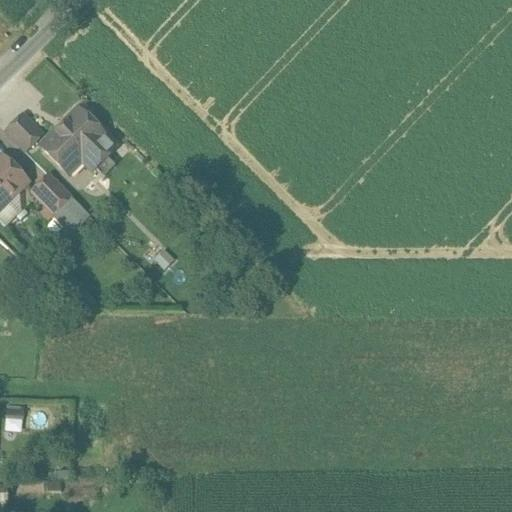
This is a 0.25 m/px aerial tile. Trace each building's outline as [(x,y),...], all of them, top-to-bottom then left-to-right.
[(79,112),(41,150),(61,171),(77,158),(92,174),(115,151),(104,140),(105,139),(79,112)] [(22,118),(5,135),(25,154),(42,137),(22,118)] [(0,211),(28,184),(3,159),(0,162),(0,211)] [(71,200),(48,178),(32,195),(54,217),(62,210),(71,200)] [(89,219),(71,200),(62,210),(80,228),(89,219)] [(80,228),(62,210),(54,217),(52,220),(70,238),(80,228)]
